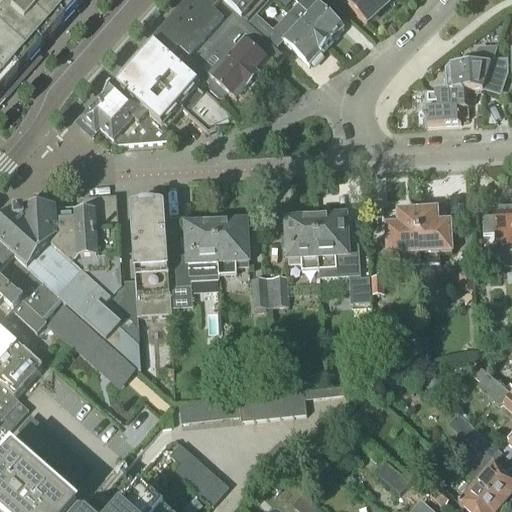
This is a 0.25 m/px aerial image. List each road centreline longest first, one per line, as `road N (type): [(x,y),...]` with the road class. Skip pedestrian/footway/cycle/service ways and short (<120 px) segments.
road 1 (residential): [(511,148),(388,155),(366,138),(361,109),(372,82),(453,0)]
road 2 (residential): [(0,171),(57,91),(139,0)]
